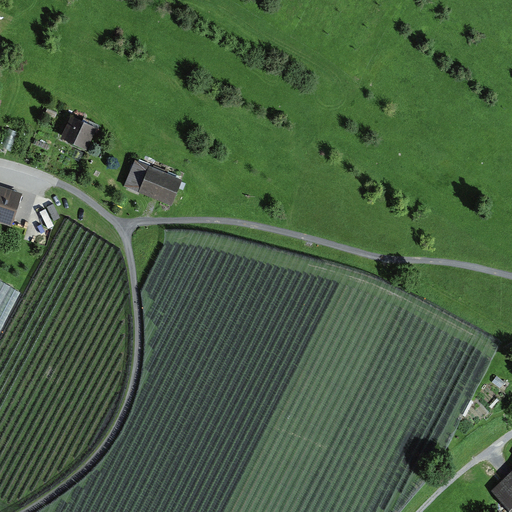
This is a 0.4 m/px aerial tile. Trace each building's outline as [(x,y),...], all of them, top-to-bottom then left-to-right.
[(97,127),(71,114),(59,139),(85,151),(97,127)] [(184,179),(136,157),(123,185),(171,208),(184,179)] [(23,189),(0,182),(0,225),(10,229),(23,189)] [(49,226),(63,219),(55,203),(41,210),(49,226)] [(511,511),(511,469),(485,495),(500,511),(511,511)]
